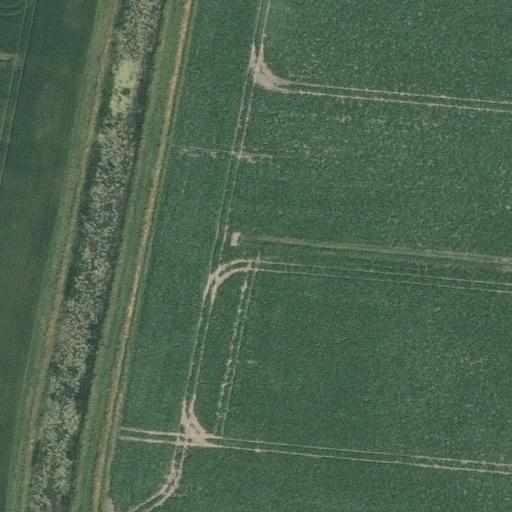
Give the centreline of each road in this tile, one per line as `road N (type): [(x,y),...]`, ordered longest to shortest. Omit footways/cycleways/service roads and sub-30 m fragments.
road 1 (track): [(78,511),(180,0)]
road 2 (track): [(8,511),(99,0)]
